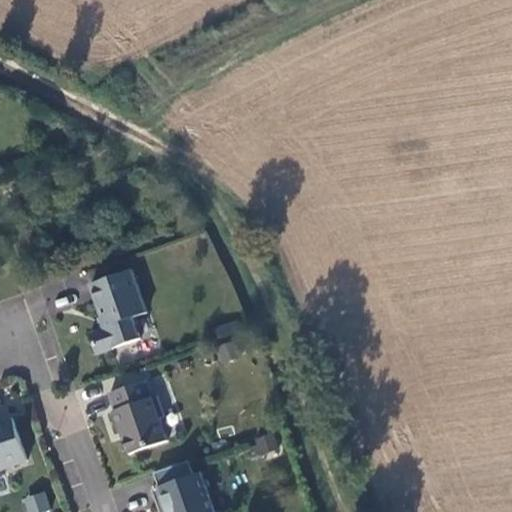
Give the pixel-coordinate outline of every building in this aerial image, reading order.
[(133,271),(91,285),(107,329),(90,335),(97,355),(141,340),(133,318),(147,314),(133,271)] [(147,381),(109,394),(116,411),(114,412),(129,455),(168,442),(160,419),(165,417),(158,397),(153,398),(147,381)] [(13,418),(0,422),(0,469),(0,470),(0,471),(27,461),(13,418)] [(194,476),(189,461),(154,473),(159,488),(194,476)] [(159,488),(152,490),(159,511),(214,511),(201,473),(194,476),(159,488)] [(26,511),(48,511),(49,511),(45,492),(24,496),(26,511)]
